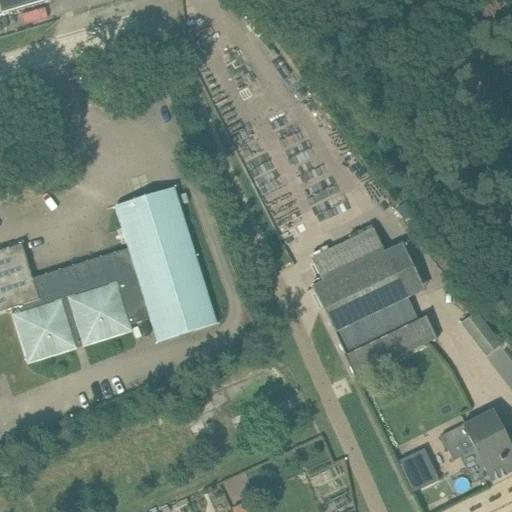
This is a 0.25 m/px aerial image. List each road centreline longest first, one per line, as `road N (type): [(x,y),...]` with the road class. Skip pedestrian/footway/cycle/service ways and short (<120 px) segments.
road 1 (residential): [(275,274),(380,511)]
road 2 (residential): [(0,67),(161,15)]
